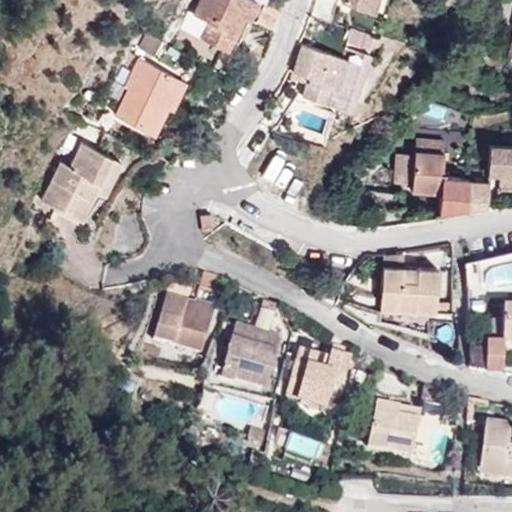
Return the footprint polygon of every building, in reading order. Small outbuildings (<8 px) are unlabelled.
[(248,9),(225,0),(199,0),(187,29),(206,37),(200,53),(235,65),(243,47),(235,43),(248,9)] [(334,0),(333,7),(379,21),(385,0),(334,0)] [(250,31),(269,37),(276,17),(259,10),(250,31)] [(334,53),(301,42),(288,75),(303,81),(300,93),(348,112),(365,54),(338,45),(334,53)] [(157,110),(173,81),(137,64),(121,91),(129,95),(114,120),(142,137),(157,110)] [(185,88),(173,81),(157,110),(169,115),(185,88)] [(176,134),(165,152),(186,161),(195,146),(176,134)] [(88,199),(107,165),(77,149),(65,173),(54,169),(34,206),(72,227),(88,199)] [(511,150),(489,151),(489,180),(511,179),(511,150)] [(418,155),(418,167),(447,168),(447,155),(418,155)] [(118,170),(107,165),(88,199),(98,205),(118,170)] [(444,206),(445,221),(465,214),(467,189),(447,189),(447,168),(418,167),(417,205),(444,206)] [(467,189),(465,214),(490,210),(490,188),(467,189)] [(108,263),(132,274),(143,252),(120,239),(108,263)] [(470,292),(511,289),(511,259),(468,262),(470,292)] [(403,262),(382,265),(380,290),(414,292),(416,276),(403,275),(403,262)] [(214,296),(217,283),(199,276),(195,290),(214,296)] [(414,292),(380,290),(378,320),(436,323),(439,279),(416,276),(414,292)] [(209,314),(214,296),(195,290),(190,308),(209,314)] [(198,358),(209,314),(190,308),(188,313),(162,306),(151,345),(198,358)] [(511,346),(511,309),(496,309),(496,346),(511,346)] [(256,335),(272,339),(276,323),(261,318),(256,335)] [(276,340),(272,339),(256,335),(231,329),(223,373),(237,378),(236,381),(266,388),(276,340)] [(479,375),(495,376),(496,346),(478,346),(479,375)] [(329,383),(296,379),(290,416),(331,424),(332,410),(345,413),(354,362),(333,358),(331,368),(329,383)] [(299,362),(296,379),(329,383),(331,368),(299,362)] [(200,414),(263,426),(268,399),(205,387),(200,414)] [(433,416),(433,400),(416,395),(414,413),(433,416)] [(389,435),(391,417),(367,414),(361,456),(407,462),(410,438),(389,435)] [(412,421),(391,417),(389,435),(410,438),(412,421)] [(511,484),(511,455),(507,455),(508,434),(486,432),(483,482),(511,484)]
